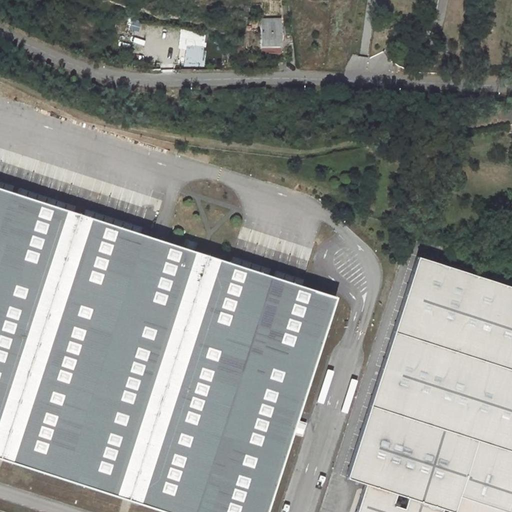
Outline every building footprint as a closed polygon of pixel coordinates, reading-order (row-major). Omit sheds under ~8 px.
[(265,40),(283,43),(287,13),(270,11),(265,40)] [(132,20),(129,29),(137,32),(140,22),(132,20)] [(186,49),(185,61),(203,62),(205,33),(180,31),(179,49),(186,49)] [(274,67),(289,68),(288,59),(273,58),(274,67)] [(0,180),(0,186),(11,191),(13,185),(0,180)] [(0,457),(167,511),(266,511),(292,432),(296,420),(337,296),(302,284),(275,276),(269,274),(231,262),(140,232),(84,214),(73,210),(18,192),(11,191),(0,186),(0,457)] [(19,187),(18,192),(73,210),(75,205),(19,187)] [(86,209),(84,214),(140,232),(142,227),(86,209)] [(233,257),(231,262),(269,274),(270,270),(233,257)] [(511,511),(511,287),(418,257),(346,477),(365,484),(395,493),(406,497),(452,511),(511,511)] [(276,271),(275,276),(302,284),(304,280),(276,271)] [(296,420),(292,432),(302,435),(306,423),(296,420)] [(395,493),(365,484),(355,511),(452,511),(406,497),(402,509),(391,505),(395,493)]
